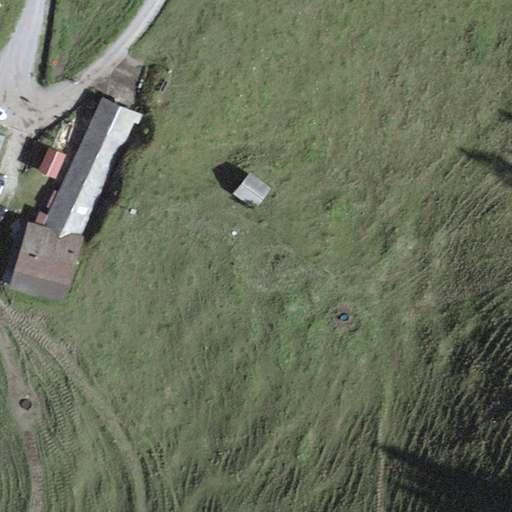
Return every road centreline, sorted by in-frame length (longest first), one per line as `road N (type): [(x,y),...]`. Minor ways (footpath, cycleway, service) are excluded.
road 1 (track): [(156,0),(111,61),(31,112)]
road 2 (track): [(0,354),(26,458),(29,511)]
road 3 (track): [(31,112),(14,97),(13,79),(36,0)]
